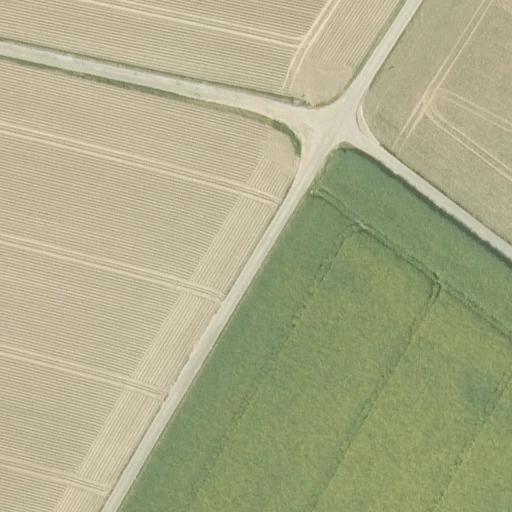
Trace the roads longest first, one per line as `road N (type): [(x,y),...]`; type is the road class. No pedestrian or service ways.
road 1 (track): [(413,0),(110,511)]
road 2 (track): [(511,253),(336,124),(0,49)]
